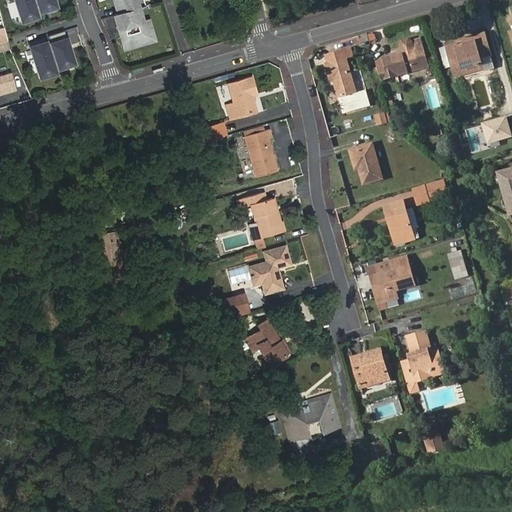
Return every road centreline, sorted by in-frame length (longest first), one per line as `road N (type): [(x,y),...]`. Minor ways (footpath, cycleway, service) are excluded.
road 1 (residential): [(345,321),(289,44)]
road 2 (tertiary): [(438,0),(289,44)]
road 3 (tertiary): [(266,51),(118,92)]
road 4 (tertiary): [(118,92),(0,127)]
